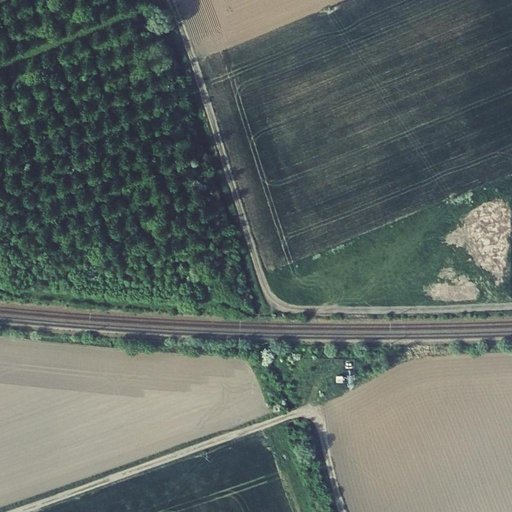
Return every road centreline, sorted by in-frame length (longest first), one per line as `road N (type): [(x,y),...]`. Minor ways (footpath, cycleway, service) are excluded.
road 1 (track): [(170,0),(271,298),(308,309),(511,306)]
road 2 (track): [(18,511),(304,413)]
